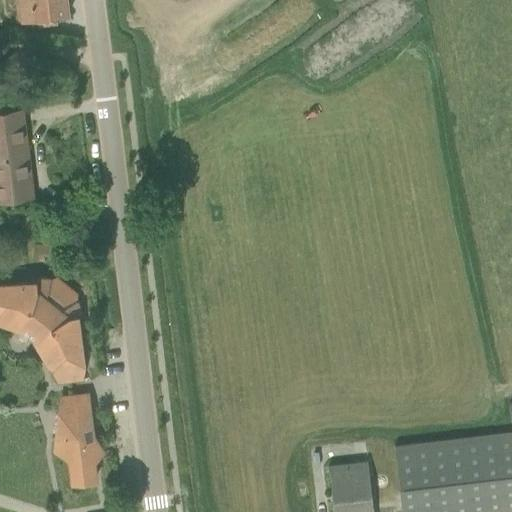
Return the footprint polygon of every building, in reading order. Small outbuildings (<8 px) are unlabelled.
[(13,0),(16,21),(68,15),(66,0),(13,0)] [(0,201),(33,197),(22,108),(0,111),(0,201)] [(38,237),(36,261),(45,262),(44,257),(60,258),(60,245),(49,244),(50,238),(38,237)] [(0,324),(22,331),(23,330),(32,337),(31,338),(46,367),(51,370),(57,384),(82,380),(84,366),(77,315),(81,311),(76,298),(77,293),(56,276),(51,278),(38,276),(34,280),(0,283),(0,324)] [(88,392),(59,395),(51,453),(66,461),(69,485),(97,481),(95,462),(105,453),(94,435),(90,410),(88,392)] [(511,511),(511,402),(508,403),(511,430),(392,446),(401,511),(511,511)] [(332,511),(372,511),(366,459),(326,465),(332,511)]
